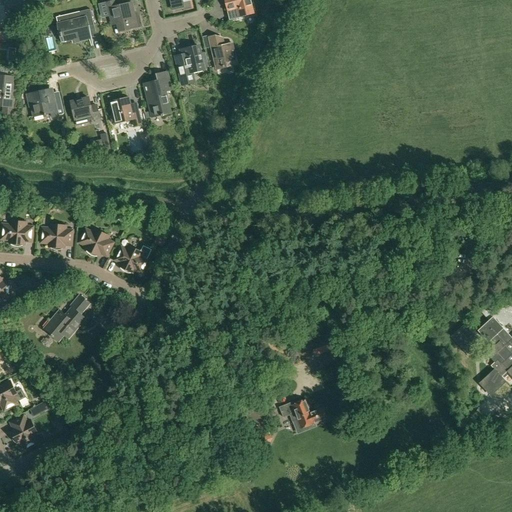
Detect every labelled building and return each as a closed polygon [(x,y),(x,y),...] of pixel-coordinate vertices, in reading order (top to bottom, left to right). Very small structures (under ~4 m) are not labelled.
[(225,0),(230,20),(255,14),(250,0),(225,0)] [(119,32),(142,27),(139,16),(136,17),(133,3),(116,7),(114,1),(106,3),(112,26),(117,25),(119,32)] [(91,9),(80,11),(57,17),(63,42),(81,38),(81,41),(92,38),(89,26),(94,24),(91,9)] [(217,37),(209,38),(216,70),(225,68),(225,67),(237,64),(233,44),(225,46),(226,47),(220,49),(217,37)] [(182,55),(176,56),(178,64),(182,85),(195,83),(193,73),(204,70),(204,69),(209,68),(206,52),(200,54),(199,46),(181,50),(182,55)] [(159,81),(144,84),(152,117),(171,113),(166,92),(172,91),(168,73),(158,75),(159,81)] [(0,106),(3,107),(2,114),(14,116),(16,98),(16,94),(13,94),(14,77),(9,77),(0,75),(0,106)] [(46,90),(27,95),(30,108),(32,107),(34,117),(43,114),(44,116),(51,114),(52,117),(59,115),(54,94),(48,95),(46,90)] [(89,97),(71,102),(77,126),(89,123),(88,121),(94,120),(100,118),(97,105),(91,106),(89,97)] [(141,125),(138,108),(132,109),(129,98),(110,102),(115,124),(132,120),(134,126),(141,125)] [(102,140),(104,148),(104,151),(113,149),(109,133),(101,134),(102,140)] [(152,147),(149,133),(140,135),(143,149),(145,149),(146,154),(152,153),(151,147),(152,147)] [(32,243),(34,227),(27,226),(27,222),(12,221),(11,225),(2,224),(1,240),(10,241),(9,244),(25,245),(25,242),(32,243)] [(49,247),(65,249),(65,245),(72,246),(73,230),(66,230),(67,226),(51,225),(51,228),(42,228),(41,243),(49,244),(49,247)] [(101,254),(107,257),(114,243),(108,240),(110,236),(95,229),(94,233),(86,229),(79,243),(87,247),(85,250),(99,257),(101,254)] [(121,246),(114,261),(121,264),(119,267),(133,274),(135,271),(143,274),(149,260),(147,259),(152,250),(143,246),(141,252),(129,246),(128,250),(121,246)] [(10,298),(11,283),(2,282),(3,279),(0,278),(0,301),(1,301),(1,298),(10,298)] [(60,311),(45,329),(51,335),(51,336),(53,337),(58,341),(64,335),(68,339),(75,331),(74,331),(77,328),(77,329),(77,328),(86,318),(81,314),(90,304),(80,295),(70,306),(72,308),(66,315),(60,311)] [(511,337),(504,328),(494,318),(488,323),(480,330),(490,341),(491,340),(497,346),(489,353),(496,361),(491,366),(495,369),(481,382),(492,394),(504,382),(506,380),(503,377),(509,371),(511,373),(511,337)] [(465,326),(453,337),(468,354),(481,343),(465,326)] [(326,331),(307,339),(313,355),(332,348),(326,331)] [(11,381),(0,386),(0,404),(5,412),(18,405),(17,403),(26,398),(22,389),(16,392),(11,381)] [(306,400),(300,402),(299,400),(280,408),(284,418),(290,415),(293,422),(299,420),(302,426),(308,424),(309,426),(316,424),(327,419),(323,407),(311,412),(308,406),(306,400)] [(45,402),(40,405),(43,411),(45,410),(48,408),(45,402)] [(479,407),(475,410),(479,417),(483,414),(479,407)] [(24,416),(10,423),(13,429),(11,431),(18,445),(21,443),(25,451),(39,444),(35,436),(38,434),(31,420),(27,422),(24,416)] [(269,447),(260,442),(255,451),(262,455),(264,456),(269,447)]
